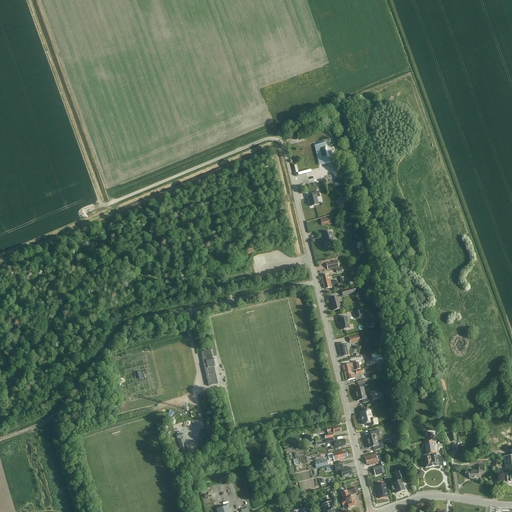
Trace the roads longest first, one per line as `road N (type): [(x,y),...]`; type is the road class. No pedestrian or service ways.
road 1 (residential): [(314,283),(285,155),(272,140),(106,206)]
road 2 (track): [(186,312),(127,325),(51,417),(0,440)]
road 3 (residential): [(370,511),(314,283)]
road 4 (tertiary): [(382,511),(434,496),(511,505)]
road 5 (residential): [(314,283),(186,312)]
